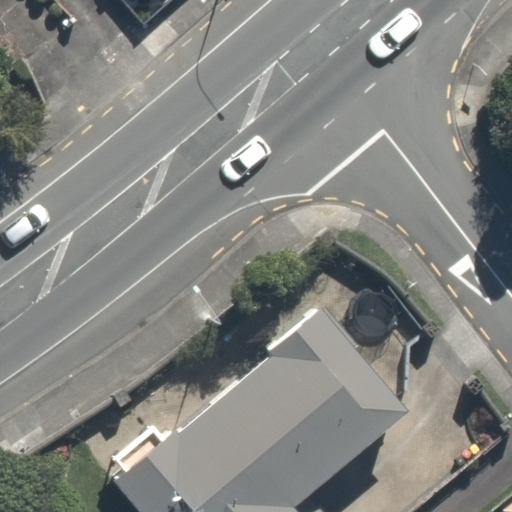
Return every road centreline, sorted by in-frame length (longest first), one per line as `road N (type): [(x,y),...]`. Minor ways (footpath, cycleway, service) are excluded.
road 1 (secondary): [(316,47),(0,308)]
road 2 (residential): [(511,298),(316,47)]
